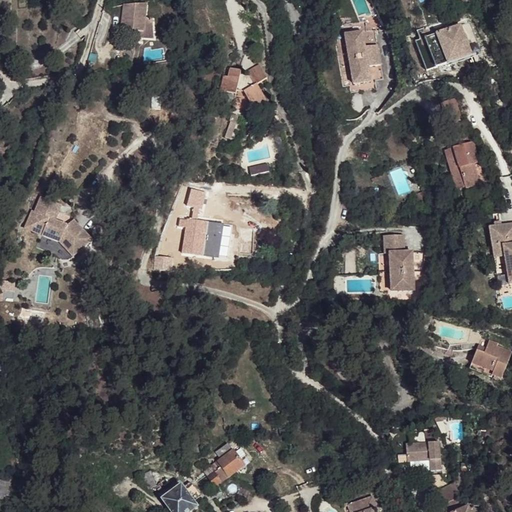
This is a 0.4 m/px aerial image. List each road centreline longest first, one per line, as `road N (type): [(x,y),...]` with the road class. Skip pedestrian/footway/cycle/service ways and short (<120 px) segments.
road 1 (unclassified): [(407,511),(371,429),(304,378),(282,344),(279,314),(315,168),(295,28),(283,0)]
road 2 (unknown): [(313,151),(419,96),(456,87),(469,94),(511,193)]
